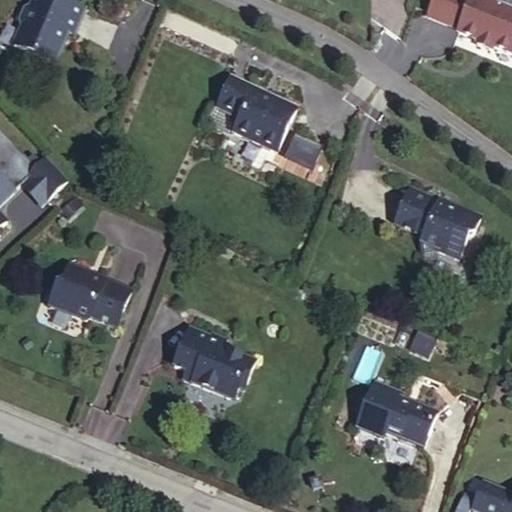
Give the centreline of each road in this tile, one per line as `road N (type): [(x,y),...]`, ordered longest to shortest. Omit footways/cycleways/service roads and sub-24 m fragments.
road 1 (residential): [(511,164),(381,77),(226,0)]
road 2 (residential): [(0,412),(42,438),(228,511)]
